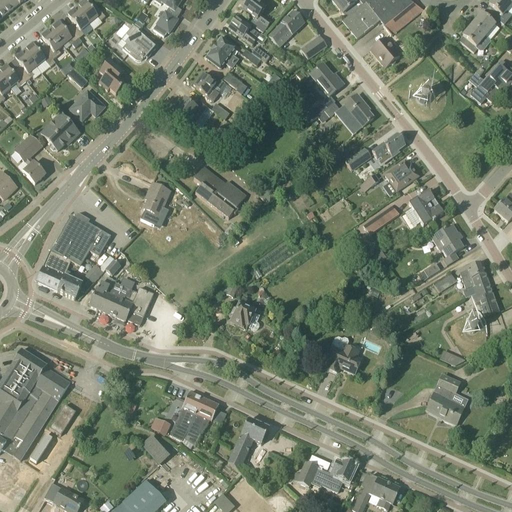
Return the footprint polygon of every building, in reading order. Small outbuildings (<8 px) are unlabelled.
[(0,0),(0,7),(6,15),(17,7),(11,0),(0,0)] [(156,0),(154,3),(161,7),(162,5),(169,9),(166,14),(165,14),(156,27),(169,35),(178,22),(176,21),(181,12),(177,9),(183,0),(182,0),(156,0)] [(263,35),(271,24),(261,16),(265,11),(250,0),(242,12),(254,20),(250,25),(263,35)] [(346,20),(362,7),(358,2),(354,5),(349,0),(333,0),(331,2),(342,16),(346,20)] [(412,5),(404,0),(360,0),(359,1),(358,2),(362,7),(346,20),(342,24),(343,23),(357,40),(356,41),(357,42),(380,23),(384,28),(412,5)] [(511,17),(506,12),(511,6),(502,0),(493,0),(488,7),(489,7),(491,9),(488,14),(500,24),(500,23),(504,27),(511,17)] [(92,12),(85,3),(82,6),(81,4),(75,9),(89,26),(97,19),(100,23),(105,19),(95,6),(96,8),(92,12)] [(384,28),(383,28),(385,30),(391,38),(423,12),(412,5),(384,28)] [(81,33),(89,26),(75,9),(69,14),(70,15),(68,17),(74,26),(70,29),(69,28),(68,28),(79,41),(79,40),(84,37),(81,33)] [(496,28),(500,24),(488,14),(484,18),(482,16),(481,15),(471,27),(485,38),(494,27),(496,28)] [(279,49),(292,37),(303,25),(293,15),(269,38),(279,49)] [(252,48),(257,41),(247,34),(250,29),(237,19),(228,30),(252,48)] [(63,48),(63,47),(68,43),(71,47),(72,46),(75,50),(82,44),(79,40),(79,41),(68,28),(70,30),(66,33),(59,25),(56,27),(55,26),(49,31),(63,48)] [(482,52),(490,43),(485,38),(471,27),(462,38),(465,40),(462,45),(474,55),(477,50),(480,52),(482,52)] [(131,41),(125,48),(122,51),(135,62),(137,63),(139,63),(141,63),(142,61),(145,58),(147,60),(146,61),(156,50),(155,46),(153,41),(134,28),(126,36),(131,41)] [(58,52),(63,48),(49,31),(43,36),(44,37),(41,39),(48,47),(44,51),(42,49),(44,51),(53,62),(61,55),(58,52)] [(301,51),(308,61),(326,48),(319,38),(301,51)] [(235,51),(221,40),(216,46),(213,50),(235,66),(238,62),(231,57),(235,51)] [(385,40),(371,51),(370,52),(385,70),(390,66),(393,67),(395,65),(395,62),(400,58),(385,40)] [(39,55),(32,46),(30,49),(29,48),(23,52),(36,69),(45,63),(50,69),(55,65),(53,62),(44,51),(39,55)] [(235,66),(213,50),(210,54),(211,54),(206,60),(220,71),(225,65),(232,70),(235,66)] [(265,65),(269,59),(267,57),(256,50),(252,55),(261,62),(265,65)] [(84,51),(80,55),(84,60),(89,56),(84,51)] [(31,74),(36,69),(23,52),(17,57),(18,58),(15,61),(22,69),(18,73),(16,71),(17,73),(26,84),(34,77),(31,74)] [(251,56),(246,52),(242,57),(256,68),(261,62),(252,55),(251,56)] [(116,97),(126,85),(119,80),(124,74),(110,61),(99,74),(104,78),(98,85),(107,93),(109,91),(116,97)] [(511,72),(501,63),(471,97),(481,106),(486,100),(491,104),(500,94),(504,97),(511,89),(510,88),(511,86),(511,72)] [(328,98),(328,100),(330,98),(344,87),(335,76),(333,78),(323,66),(310,77),(328,98)] [(13,76),(6,68),(3,70),(2,69),(0,70),(0,78),(10,91),(15,87),(18,91),(26,84),(17,73),(13,76)] [(479,79),(483,73),(480,70),(475,75),(479,79)] [(74,84),(80,77),(73,71),(67,78),(74,84)] [(225,85),(211,75),(207,81),(202,77),(193,89),(207,99),(212,92),(217,96),(225,85)] [(241,97),(247,89),(228,76),(224,82),(237,92),(236,93),(241,97)] [(2,98),(10,91),(0,78),(0,105),(5,101),(2,98)] [(424,107),(427,106),(430,104),(432,101),(432,98),(431,94),(429,91),(426,90),(422,90),(419,91),(417,94),(415,97),(416,101),(417,104),(420,106),(424,107)] [(95,119),(105,109),(87,93),(69,112),(82,124),(88,117),(87,115),(89,113),(95,119)] [(34,96),(28,101),(32,106),(38,101),(34,96)] [(335,114),(353,136),(373,120),(365,110),(367,109),(357,96),(338,111),(335,114)] [(317,119),(333,105),(335,103),(330,98),(328,100),(328,98),(301,121),(307,128),(317,119)] [(207,119),(212,112),(211,112),(211,113),(207,110),(197,102),(193,108),(184,101),(174,114),(187,123),(193,115),(199,119),(203,115),(207,119)] [(333,105),(317,119),(322,125),(335,114),(338,111),(333,105)] [(211,112),(212,112),(225,122),(229,116),(216,106),(211,112)] [(70,144),(79,135),(61,117),(41,137),(51,146),(50,149),(53,152),(56,151),(57,153),(66,145),(70,143),(70,144)] [(6,127),(13,122),(9,118),(3,123),(6,127)] [(45,177),(29,160),(42,148),(31,136),(14,153),(24,163),(18,168),(23,174),(34,186),(45,177)] [(388,153),(392,159),(399,154),(398,153),(404,148),(396,136),(372,154),(377,161),(379,160),(388,153)] [(352,173),(371,160),(364,150),(345,164),(352,173)] [(409,168),(405,162),(384,177),(396,194),(419,179),(411,167),(409,168)] [(225,186),(203,170),(194,182),(201,188),(195,196),(228,221),(232,216),(234,217),(237,213),(236,211),(246,198),(227,184),(225,186)] [(0,197),(4,202),(16,190),(1,174),(0,175),(0,197)] [(364,194),(379,183),(375,177),(359,188),(364,194)] [(258,192),(266,206),(278,199),(270,184),(258,192)] [(159,218),(170,194),(152,186),(148,195),(151,196),(144,211),(159,218)] [(432,211),(428,204),(434,201),(428,193),(408,206),(423,229),(443,216),(438,208),(432,211)] [(494,213),(508,225),(511,219),(511,197),(509,195),(494,213)] [(7,204),(2,209),(6,213),(11,208),(7,204)] [(370,237),(399,217),(392,207),(363,227),(370,237)] [(98,259),(110,238),(79,220),(69,222),(50,254),(36,285),(59,295),(63,297),(75,302),(82,286),(81,286),(83,280),(67,273),(71,264),(80,269),(89,254),(98,259)] [(439,254),(442,252),(447,260),(463,250),(458,242),(462,240),(459,234),(457,235),(452,227),(445,232),(444,231),(430,239),(439,254)] [(376,268),(386,261),(381,253),(371,261),(376,268)] [(112,278),(119,270),(120,268),(118,266),(125,258),(121,254),(105,272),(112,278)] [(470,290),(474,288),(472,280),(485,276),(481,265),(467,270),(468,272),(459,275),(465,291),(470,289),(470,290)] [(428,279),(439,272),(435,266),(424,273),(428,279)] [(93,285),(103,274),(99,270),(98,270),(95,267),(85,278),(93,285)] [(239,287),(250,279),(247,275),(236,283),(239,287)] [(439,295),(456,284),(451,276),(434,287),(439,295)] [(498,313),(485,276),(472,280),(474,288),(470,290),(475,305),(480,303),(485,318),(498,313)] [(116,286),(117,284),(107,279),(104,285),(101,284),(99,290),(98,290),(98,291),(97,290),(96,292),(94,292),(92,296),(93,298),(89,308),(111,318),(124,289),(116,286)] [(237,289),(227,285),(222,295),(233,299),(237,289)] [(111,318),(124,324),(125,324),(126,321),(140,328),(153,297),(144,293),(146,289),(141,286),(139,291),(137,295),(124,289),(111,318)] [(255,313),(244,308),(247,302),(242,300),(237,311),(234,309),(229,319),(232,320),(230,325),(244,332),(245,330),(247,331),(247,329),(253,332),(254,332),(255,332),(256,332),(257,332),(257,331),(258,330),(259,329),(259,328),(259,327),(258,326),(258,325),(257,325),(257,324),(260,318),(254,315),(255,313)] [(472,335),(475,334),(477,332),(477,330),(477,327),(475,325),(473,324),(470,325),(468,326),(467,328),(467,331),(468,333),(470,335),(472,335)] [(341,341),(338,340),(335,341),(332,347),(333,350),(327,364),(329,365),(327,371),(337,375),(339,370),(354,376),(361,362),(355,359),(358,354),(346,349),(348,344),(347,342),(344,340),(341,341)] [(0,454),(2,452),(20,463),(69,386),(46,370),(47,368),(21,352),(0,385),(0,454)] [(442,353),(438,362),(455,369),(458,360),(442,353)] [(455,428),(463,410),(455,406),(458,398),(455,396),(459,385),(442,378),(426,414),(455,428)] [(187,442),(204,401),(189,394),(182,409),(183,409),(170,436),(182,442),(184,440),(187,442)] [(217,412),(219,408),(204,401),(187,442),(195,448),(200,436),(209,422),(211,423),(212,422),(222,426),(226,416),(217,412)] [(118,412),(115,418),(130,424),(132,417),(131,417),(135,407),(129,405),(126,415),(118,412)] [(60,438),(66,430),(76,414),(64,407),(49,431),(60,438)] [(150,430),(165,437),(170,426),(155,419),(150,430)] [(261,446),(268,431),(248,421),(228,466),(229,467),(245,479),(248,470),(245,468),(242,467),(253,442),(261,446)] [(46,436),(30,460),(36,464),(52,440),(46,436)] [(169,459),(151,439),(141,448),(159,468),(169,459)] [(313,455),(310,461),(329,469),(331,463),(313,455)] [(329,479),(315,473),(317,469),(306,464),(301,476),(295,473),(291,482),(309,490),(310,486),(320,490),(321,488),(337,495),(343,483),(348,485),(354,470),(342,465),(341,467),(336,465),(329,479)] [(390,507),(392,508),(400,490),(370,477),(361,498),(358,497),(352,511),(363,511),(369,499),(370,498),(379,502),(376,508),(384,511),(387,511),(389,508),(390,507)] [(159,511),(166,506),(146,483),(114,511),(159,511)] [(63,511),(78,511),(83,504),(61,492),(53,506),(63,511)] [(223,498),(216,505),(222,511),(230,511),(233,509),(223,498)]
